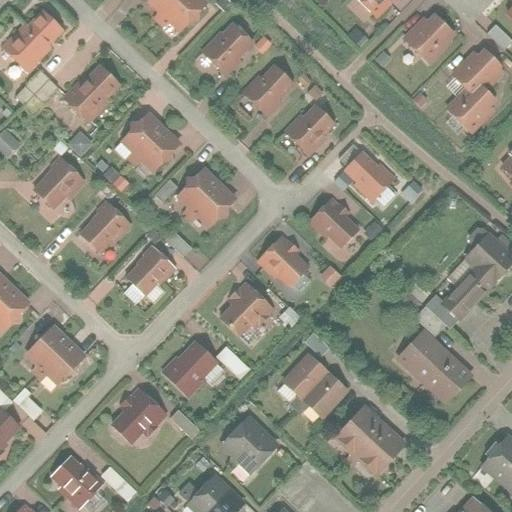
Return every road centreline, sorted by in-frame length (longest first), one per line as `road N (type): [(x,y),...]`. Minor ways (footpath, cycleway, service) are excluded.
road 1 (residential): [(74,0),(270,192),(112,350)]
road 2 (residential): [(382,511),(511,340)]
road 3 (residential): [(112,350),(0,467)]
road 4 (residential): [(0,238),(112,350)]
